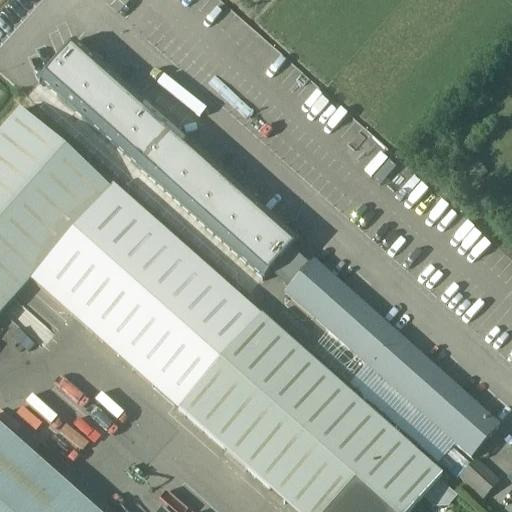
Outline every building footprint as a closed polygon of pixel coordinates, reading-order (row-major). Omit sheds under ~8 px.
[(74,42),(38,83),(39,84),(41,83),(65,105),(90,127),(115,149),(139,170),(164,192),(188,214),(213,236),(238,258),(262,280),(261,282),(262,283),(298,242),(297,241),(296,242),(272,220),(247,198),(222,176),(198,154),(173,132),(149,110),(124,88),(99,66),(75,44),(76,43),(74,42)] [(21,112),(0,136),(0,317),(31,283),(178,412),(179,410),(296,511),(413,511),(429,494),(437,484),(257,322),(258,320),(113,188),(109,192),(21,112)] [(511,340),(511,269),(357,130),(321,169),(511,340)] [(498,426),(379,321),(314,264),(284,296),(469,458),(498,426)] [(0,511),(88,511),(0,436),(0,511)] [(482,502),(499,483),(475,462),(458,481),(482,502)] [(437,484),(429,494),(445,507),(452,497),(437,484)]
